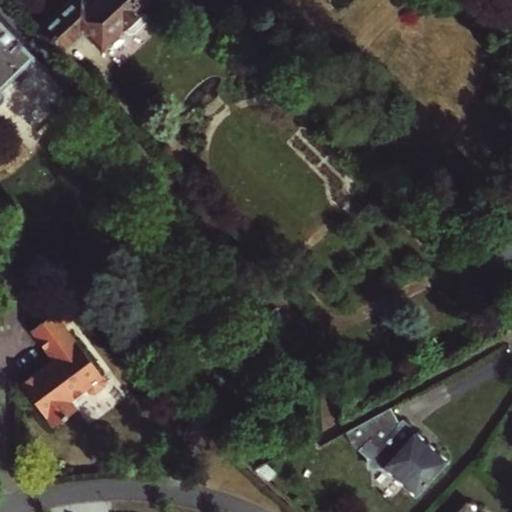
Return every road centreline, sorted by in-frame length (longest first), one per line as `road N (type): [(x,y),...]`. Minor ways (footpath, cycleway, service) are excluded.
road 1 (residential): [(8,505),(72,490),(152,487),(242,511)]
road 2 (residential): [(8,505),(14,338)]
